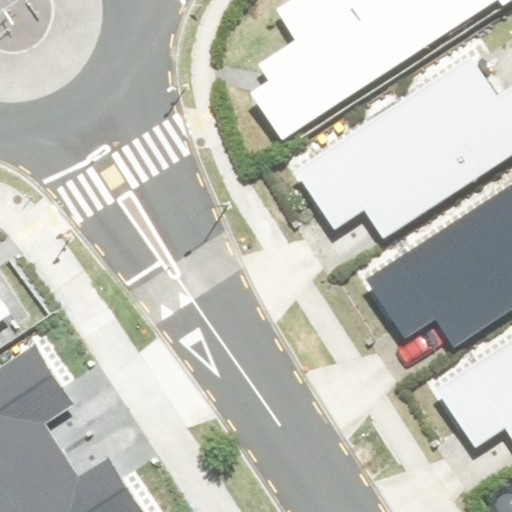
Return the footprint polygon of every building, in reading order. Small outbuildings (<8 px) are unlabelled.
[(511,8),(511,0),(391,0),(383,5),(379,0),(321,0),(297,17),(317,48),(262,85),(295,135),(446,36),(454,47),(511,8)] [(511,102),(504,108),(479,70),(317,175),(370,257),(511,164),(511,102)] [(511,193),(371,286),(409,343),(443,320),(464,352),(511,319),(511,193)] [(0,330),(15,320),(0,297),(0,330)] [(0,511),(146,511),(109,457),(79,478),(45,427),(75,406),(35,345),(0,368),(0,511)] [(511,348),(446,391),(482,445),(506,430),(511,439),(511,348)]
